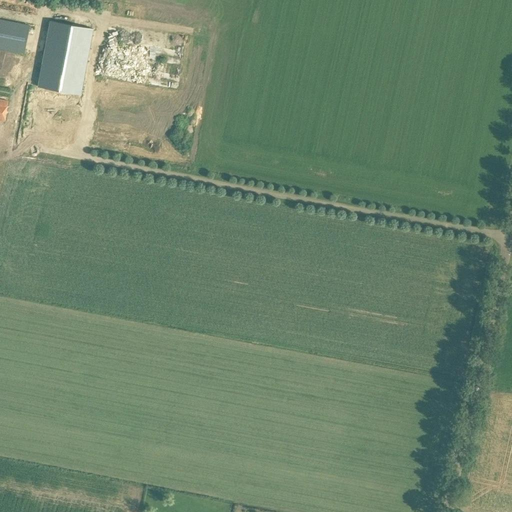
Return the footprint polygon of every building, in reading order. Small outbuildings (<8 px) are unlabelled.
[(20,77),(24,57),(30,24),(0,18),(0,48),(13,51),(12,55),(8,75),(20,77)] [(81,95),(83,85),(93,28),(51,20),(38,87),(81,95)] [(182,65),(184,55),(171,52),(169,62),(182,65)] [(17,124),(69,134),(74,107),(22,98),(17,124)] [(8,101),(0,99),(0,119),(5,121),(8,101)] [(119,129),(117,142),(156,149),(159,131),(146,128),(146,127),(133,124),(132,131),(119,129)]
